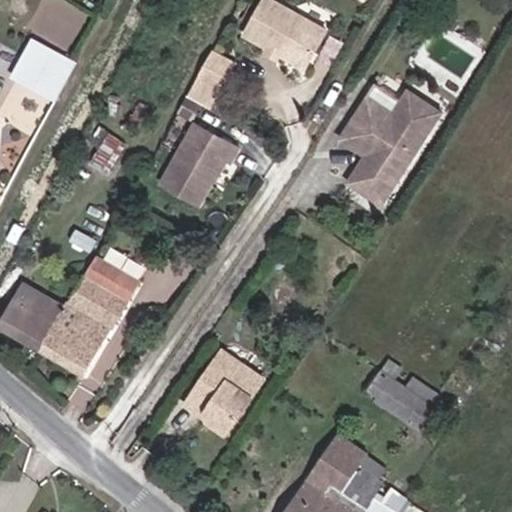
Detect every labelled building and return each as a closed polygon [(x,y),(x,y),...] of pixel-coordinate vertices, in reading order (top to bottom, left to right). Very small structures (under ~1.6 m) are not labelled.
[(328,26),(281,0),(262,0),(245,30),(270,44),(271,44),(306,64),(328,26)] [(32,44),(16,74),(56,96),(77,57),(52,42),(46,52),(32,44)] [(271,44),(270,44),(267,49),(278,55),(281,50),(271,44)] [(235,58),(214,46),(199,71),(220,84),(235,58)] [(209,102),(220,84),(198,72),(188,90),(201,98),(209,102)] [(448,110),(411,86),(395,110),(369,94),(339,139),(365,156),(347,183),(384,204),(448,110)] [(192,114),(201,98),(188,90),(178,106),(192,114)] [(0,169),(16,179),(38,141),(0,117),(0,169)] [(239,143),(196,118),(161,178),(199,200),(225,155),(230,158),(239,143)] [(114,181),(131,151),(106,135),(98,150),(105,155),(95,170),(114,181)] [(107,256),(143,276),(150,264),(114,244),(107,256)] [(65,305),(39,350),(84,375),(139,281),(94,255),(65,305)] [(0,322),(0,328),(39,350),(65,305),(23,281),(0,322)] [(265,378),(225,350),(187,406),(227,433),(265,378)] [(404,387),(432,408),(440,396),(412,376),(404,387)] [(415,429),(432,408),(404,387),(392,378),(377,400),(415,429)] [(340,435),(332,447),(350,459),(361,467),(369,455),(340,435)] [(287,511),(314,511),(328,492),(350,459),(332,447),(287,511)] [(357,511),(328,492),(314,511),(357,511)]
